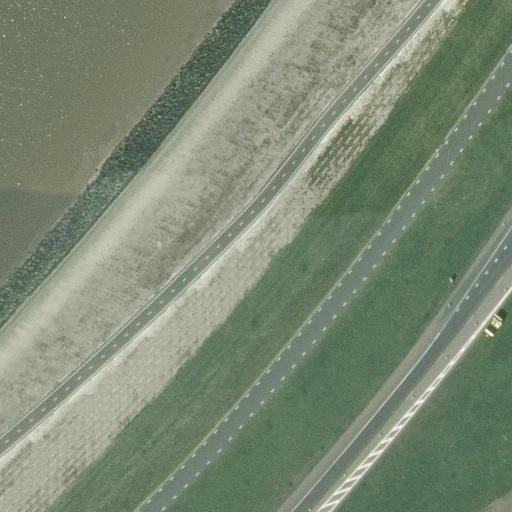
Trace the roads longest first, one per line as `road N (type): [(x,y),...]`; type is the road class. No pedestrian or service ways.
road 1 (unclassified): [(160,511),(365,278),(511,75)]
road 2 (motorway): [(511,263),(405,400),(301,511)]
